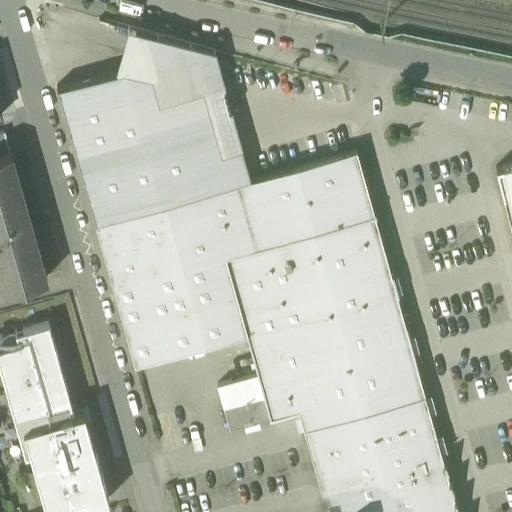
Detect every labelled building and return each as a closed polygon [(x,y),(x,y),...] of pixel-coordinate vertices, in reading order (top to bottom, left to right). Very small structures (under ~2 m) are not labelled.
[(214,50),(128,26),(116,69),(122,67),(150,75),(158,101),(203,89),(203,90),(224,84),(214,50)] [(122,67),(116,69),(56,86),(94,221),(250,178),(241,147),(221,153),(203,90),(203,89),(158,101),(150,75),(122,67)] [(241,147),(224,84),(203,90),(221,153),(241,147)] [(0,132),(0,153),(10,151),(4,132),(0,132)] [(134,363),(246,332),(224,254),(375,211),(375,210),(374,211),(356,148),(250,178),(94,221),(134,363)] [(0,222),(28,214),(10,151),(0,153),(0,222)] [(511,230),(511,162),(502,165),(495,166),(502,194),(503,194),(511,230)] [(298,409),(327,511),(458,511),(443,454),(441,454),(374,214),(376,214),(375,211),(224,254),(246,332),(257,372),(263,393),(269,417),(272,416),(269,406),(296,399),(298,409)] [(46,278),(28,214),(0,222),(0,263),(2,272),(0,272),(0,276),(4,290),(46,278)] [(30,453),(45,511),(64,511),(108,499),(83,410),(74,413),(48,322),(14,331),(17,342),(0,346),(0,369),(24,455),(30,453)] [(217,383),(223,404),(263,393),(257,372),(217,383)] [(230,427),(269,417),(263,393),(223,404),(229,427),(230,427)] [(269,406),(272,416),(298,409),(296,399),(269,406)]
